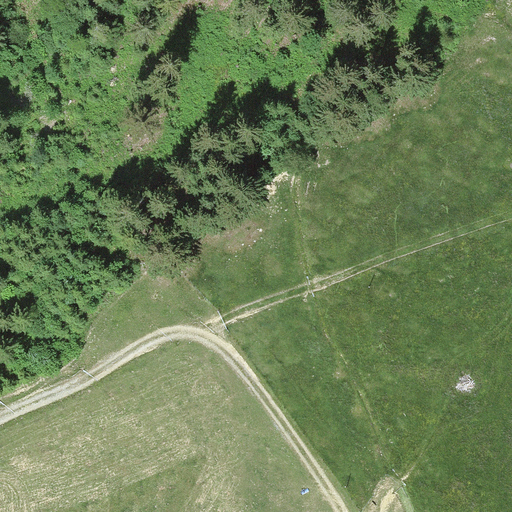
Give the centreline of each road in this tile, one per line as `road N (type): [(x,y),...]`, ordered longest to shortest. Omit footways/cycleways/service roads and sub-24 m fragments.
road 1 (track): [(193,334),(511,217)]
road 2 (track): [(193,334),(232,358),(338,511)]
road 3 (track): [(0,425),(153,345),(193,334)]
